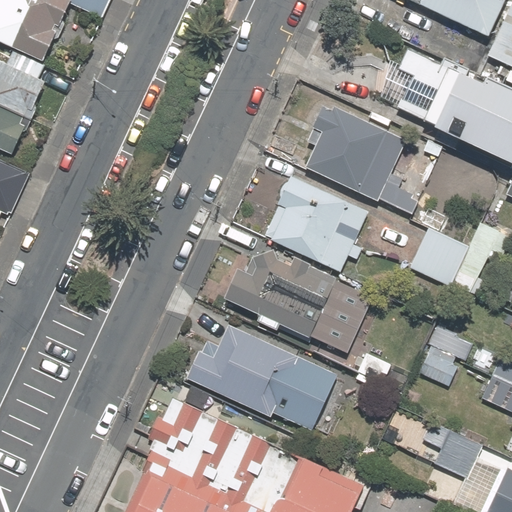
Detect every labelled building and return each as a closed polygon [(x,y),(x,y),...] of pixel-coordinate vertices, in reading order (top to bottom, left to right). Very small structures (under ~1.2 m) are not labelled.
[(0,0),(0,45),(43,65),(70,4),(101,18),(109,0),(0,0)] [(475,0),(357,0),(456,44),(475,0)] [(511,0),(486,0),(460,59),(511,81),(511,0)] [(7,55),(3,64),(0,62),(0,149),(13,155),(41,83),(36,81),(41,69),(7,55)] [(511,97),(436,62),(406,125),(511,174),(511,97)] [(394,184),(412,140),(327,105),(299,171),(412,218),(421,195),(394,184)] [(23,178),(0,168),(0,215),(5,218),(23,178)] [(386,297),(400,268),(411,245),(415,235),(284,175),(256,238),(372,291),(386,297)] [(509,237),(475,220),(462,247),(445,284),(479,300),(509,237)] [(349,341),(372,291),(256,238),(231,226),(198,299),(213,306),(229,314),(359,373),(388,386),(399,363),(349,341)] [(462,247),(426,230),(407,270),(443,287),(445,284),(462,247)] [(435,325),(426,345),(481,368),(489,348),(435,325)] [(353,387),(223,327),(210,355),(194,348),(179,383),(324,450),(353,387)] [(427,349),(415,373),(442,386),(454,362),(427,349)] [(511,372),(493,364),(476,400),(510,415),(511,411),(511,372)] [(481,444),(431,420),(421,441),(438,449),(431,464),(464,479),(481,444)] [(224,511),(116,461),(92,511),(224,511)] [(511,511),(511,478),(498,472),(479,511),(511,511)]
